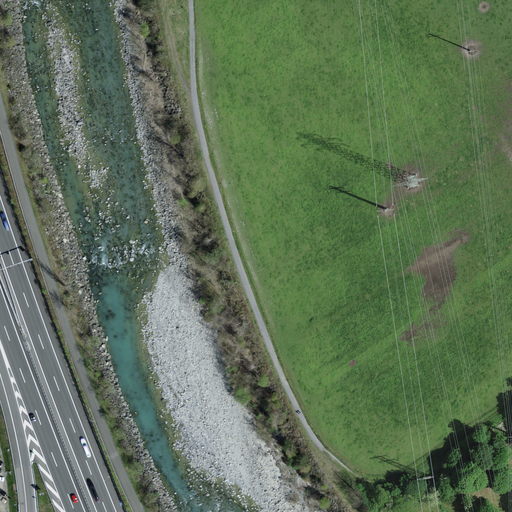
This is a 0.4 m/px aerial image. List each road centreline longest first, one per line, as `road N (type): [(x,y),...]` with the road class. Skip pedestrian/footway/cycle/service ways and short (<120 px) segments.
road 1 (track): [(189,0),(206,160),(254,308),(314,440),(362,478),(388,481),(444,468)]
road 2 (motorway): [(107,511),(0,222)]
road 3 (motorway): [(0,312),(74,511)]
road 4 (motorway): [(0,344),(30,511)]
